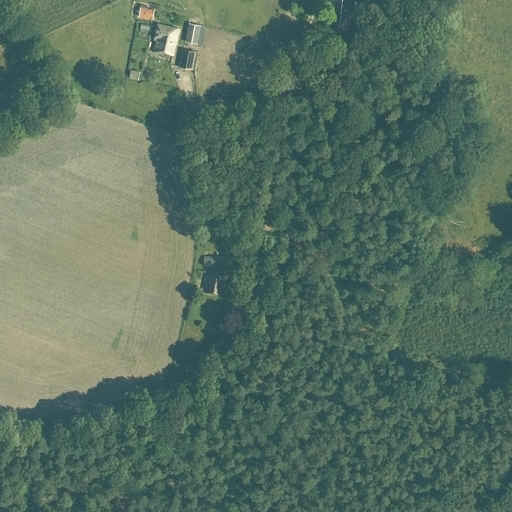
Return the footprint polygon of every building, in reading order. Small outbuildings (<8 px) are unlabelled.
[(353,0),(331,0),(328,29),(350,31),(353,0)] [(139,17),(153,20),(155,10),(147,9),(148,6),(141,5),(139,17)] [(185,41),(197,44),(200,25),(189,23),(185,41)] [(154,37),(157,38),(154,52),(174,57),(177,45),(181,30),(157,24),(154,37)] [(182,49),(179,67),(193,69),(196,52),(182,49)] [(225,256),(204,257),(205,266),(225,265),(225,256)] [(224,295),(227,276),(207,273),(204,292),(224,295)]
